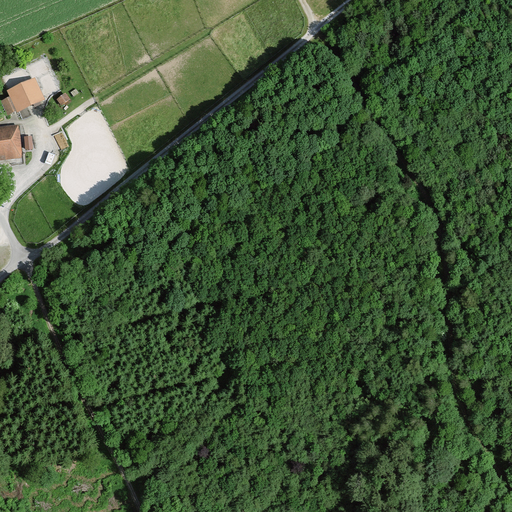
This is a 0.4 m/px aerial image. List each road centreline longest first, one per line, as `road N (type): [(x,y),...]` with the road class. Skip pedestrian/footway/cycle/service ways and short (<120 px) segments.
road 1 (track): [(304,0),(439,218),(469,423),(511,483)]
road 2 (track): [(24,261),(357,0)]
road 3 (track): [(24,261),(75,386),(142,511)]
